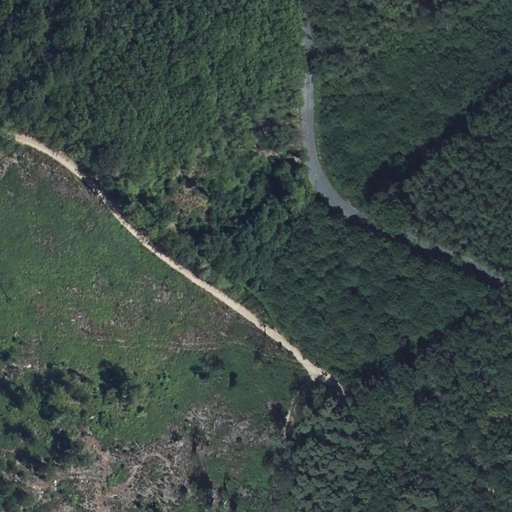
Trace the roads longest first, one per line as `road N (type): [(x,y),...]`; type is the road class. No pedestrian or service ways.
road 1 (track): [(511,492),(382,420),(143,230),(79,167),(37,138),(0,131)]
road 2 (tertiary): [(511,286),(339,203),(316,176),(298,0)]
